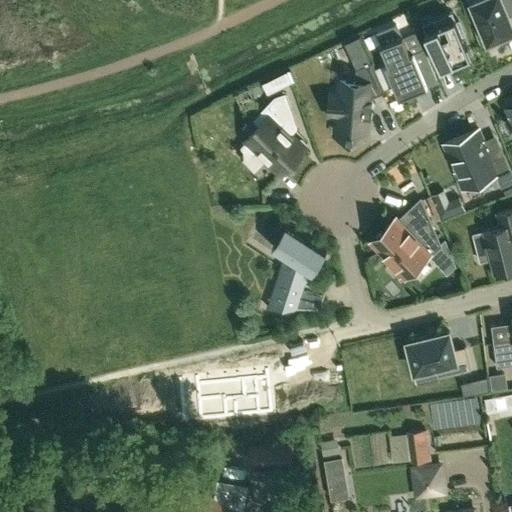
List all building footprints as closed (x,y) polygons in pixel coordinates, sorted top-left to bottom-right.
[(488,42),(511,32),(511,21),(510,16),(511,15),(511,0),(475,0),(471,2),(480,23),(476,25),(482,39),(486,38),(488,42)] [(456,21),(455,19),(426,32),(441,68),(471,56),(462,36),(464,35),(458,20),(456,21)] [(411,54),(414,53),(423,49),(423,48),(416,32),(404,37),(411,54)] [(403,35),(381,44),(389,63),(386,64),(399,97),(427,86),(414,53),(411,54),(403,35)] [(372,115),(373,101),(369,101),(370,98),(385,91),(372,61),(367,64),(355,69),(354,82),(338,81),(338,94),(332,94),(330,115),(336,115),(335,132),(348,133),(348,135),(354,135),(354,134),(367,135),(368,115),(372,115)] [(264,81),(269,92),(291,81),(286,70),(264,81)] [(264,158),(280,173),(305,147),(290,133),(293,129),(294,129),(284,119),(291,112),(285,94),(276,97),(255,119),(260,125),(249,136),(267,154),(264,158)] [(454,173),(461,188),(496,173),(501,186),(511,181),(511,171),(504,153),(491,159),(478,129),(445,143),(457,172),(454,173)] [(466,209),(461,197),(448,202),(442,190),(432,194),(443,219),(466,209)] [(405,226),(399,219),(397,217),(372,241),(392,262),(390,264),(400,275),(402,273),(405,275),(429,253),(430,255),(441,245),(428,215),(421,198),(409,210),(415,216),(405,226)] [(485,230),(473,233),(480,262),(492,259),(496,272),(511,267),(511,209),(498,213),(501,226),(485,230)] [(325,250),(286,225),(272,247),(288,257),(278,288),(287,291),(283,303),(287,304),(288,305),(288,306),(287,306),(287,307),(320,308),(326,288),(302,280),(306,269),(312,273),(326,251),(325,250)] [(425,337),(408,341),(415,370),(436,365),(439,377),(471,369),(465,346),(453,348),(449,331),(437,334),(437,333),(425,336),(425,337)] [(511,340),(493,343),(497,367),(511,364),(511,340)] [(506,373),(490,375),(491,381),(493,389),(508,387),(507,380),(506,373)] [(197,398),(199,419),(271,409),(266,376),(207,384),(209,396),(197,398)] [(462,383),(465,395),(476,392),(474,381),(462,383)] [(425,430),(409,432),(413,460),(429,458),(425,430)] [(332,454),(341,452),(338,438),(329,440),(321,441),(324,456),(332,454)] [(291,446),(277,446),(278,468),(292,468),(291,446)] [(338,475),(347,473),(346,463),(345,457),(326,460),(325,461),(326,472),(327,477),(338,475)] [(417,494),(444,491),(440,464),(414,468),(417,494)] [(244,511),(204,492),(193,511),(244,511)]
